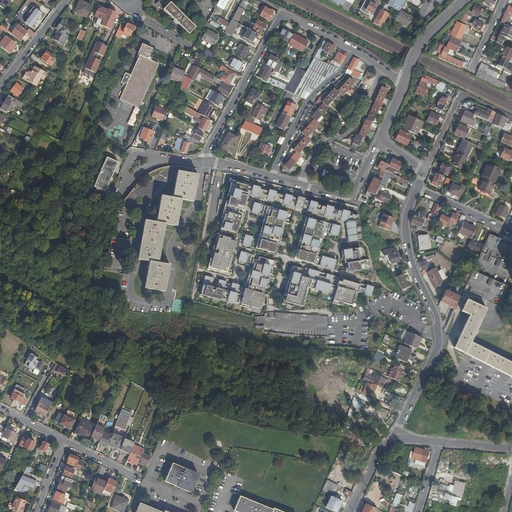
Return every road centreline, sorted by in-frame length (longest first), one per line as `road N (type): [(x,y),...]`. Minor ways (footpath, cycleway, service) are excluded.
road 1 (residential): [(387,442),(437,341),(404,242),(414,188)]
road 2 (residential): [(199,161),(283,12),(351,49)]
road 3 (residential): [(269,177),(301,108),(340,72),(351,49)]
road 4 (residential): [(298,184),(318,147),(357,123),(383,70)]
road 5 (unclassified): [(144,481),(203,496),(209,473),(156,454)]
road 6 (residential): [(422,170),(458,100),(466,96),(511,119)]
